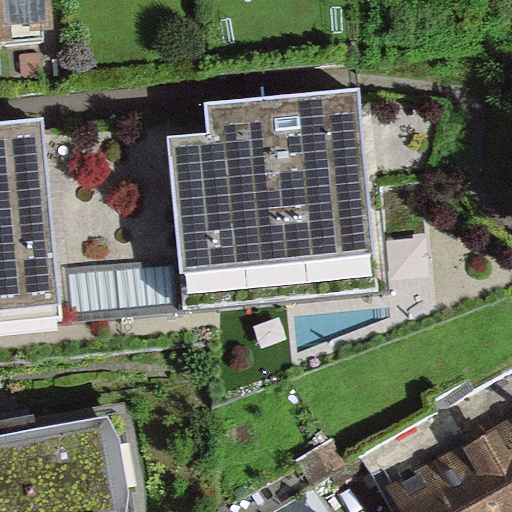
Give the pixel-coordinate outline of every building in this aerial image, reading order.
[(56,0),(0,0),(0,44),(61,37),(56,0)] [(228,144),(183,149),(202,311),(398,288),(377,103),(225,121),(228,144)] [(56,131),(0,137),(0,325),(78,316),(56,131)] [(151,511),(132,407),(0,432),(0,511),(151,511)] [(511,511),(511,423),(392,488),(405,511),(511,511)]
